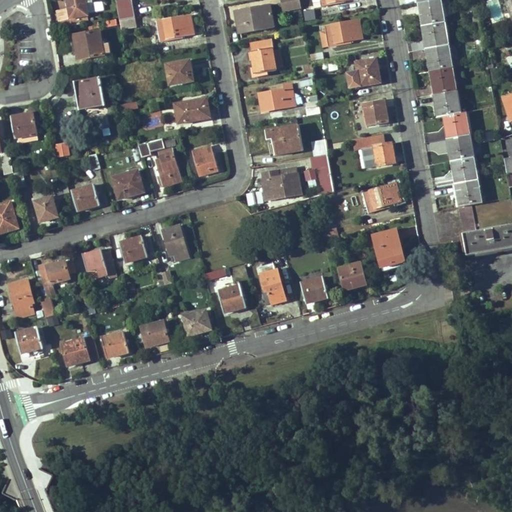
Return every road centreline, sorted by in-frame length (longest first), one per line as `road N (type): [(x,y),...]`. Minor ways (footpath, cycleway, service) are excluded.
road 1 (residential): [(390,0),(449,291),(2,408)]
road 2 (residential): [(0,256),(233,191),(240,167),(210,0)]
road 3 (residential): [(35,0),(47,71),(39,85),(0,96)]
